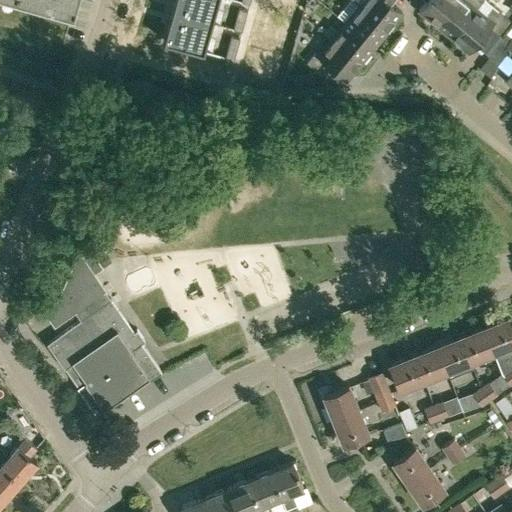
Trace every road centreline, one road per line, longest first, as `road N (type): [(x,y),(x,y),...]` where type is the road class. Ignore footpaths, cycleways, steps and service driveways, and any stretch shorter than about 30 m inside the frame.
road 1 (residential): [(111,0),(0,288)]
road 2 (residential): [(276,363),(498,276),(511,278)]
road 3 (residential): [(103,483),(155,431),(276,363)]
road 4 (residential): [(103,483),(0,344)]
road 5 (residential): [(344,511),(323,483),(276,363)]
road 6 (residential): [(415,63),(511,141)]
